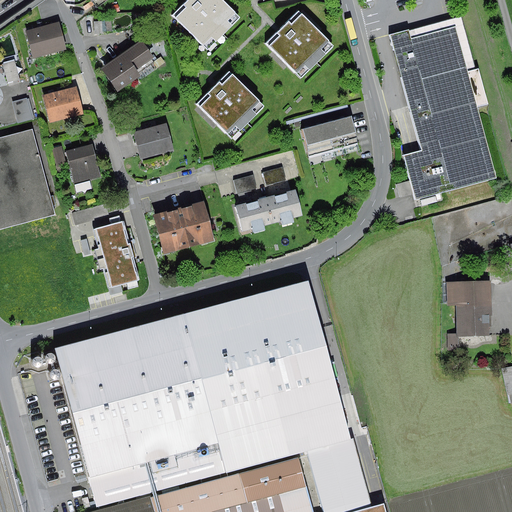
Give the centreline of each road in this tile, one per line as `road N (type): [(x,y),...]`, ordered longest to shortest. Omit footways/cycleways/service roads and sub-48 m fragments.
road 1 (residential): [(344,0),(381,141),(376,200),(345,240),(321,254),(161,299)]
road 2 (residential): [(161,299),(67,13)]
road 3 (unknown): [(368,511),(363,451),(306,259)]
road 4 (residential): [(161,299),(0,342)]
road 5 (unknown): [(130,191),(286,158)]
road 6 (unclassified): [(38,511),(0,367)]
